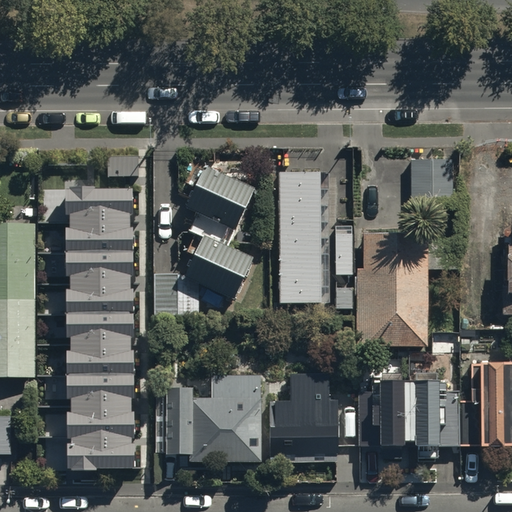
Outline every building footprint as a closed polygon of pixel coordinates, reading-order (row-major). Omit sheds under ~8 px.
[(150,160),(106,161),(106,189),(135,188),(135,196),(151,195),(150,160)] [(452,160),(410,160),(410,203),(452,203),(452,160)] [(487,160),(487,241),(502,241),(502,160),(487,160)] [(185,209),(197,214),(190,230),(226,246),(252,189),(204,168),(185,209)] [(321,174),(279,173),(278,306),(321,306),(321,174)] [(130,194),(63,194),(63,265),(69,265),(69,325),(126,324),(126,336),(131,336),(130,194)] [(0,378),(34,378),(34,227),(0,226),(0,378)] [(511,226),(504,226),(503,314),(511,314),(511,226)] [(363,272),(356,272),(356,347),(427,348),(428,270),(428,241),(428,234),(363,234),(363,272)] [(352,275),(351,235),(335,235),(336,276),(352,275)] [(185,280),(234,301),(252,260),(203,239),(185,280)] [(457,241),(428,241),(428,270),(458,270),(457,241)] [(176,276),(154,276),(155,316),(177,316),(176,276)] [(350,289),(334,289),(334,311),(351,310),(350,289)] [(69,325),(59,324),(59,391),(45,391),(45,458),(143,458),(143,392),(125,392),(126,336),(126,324),(69,325)] [(460,402),(460,448),(511,447),(511,365),(472,366),(472,402),(460,402)] [(260,399),(257,399),(257,376),(211,376),(211,399),(194,399),(194,462),(260,462),(260,399)] [(270,404),(270,463),(336,463),(335,404),(322,404),(322,379),(290,379),(291,404),(270,404)] [(359,395),(359,449),(458,449),(458,395),(439,395),(439,381),(378,381),(378,395),(359,395)] [(153,406),(153,457),(191,457),(191,390),(165,390),(165,406),(153,406)] [(0,418),(0,454),(8,455),(9,418),(0,418)]
